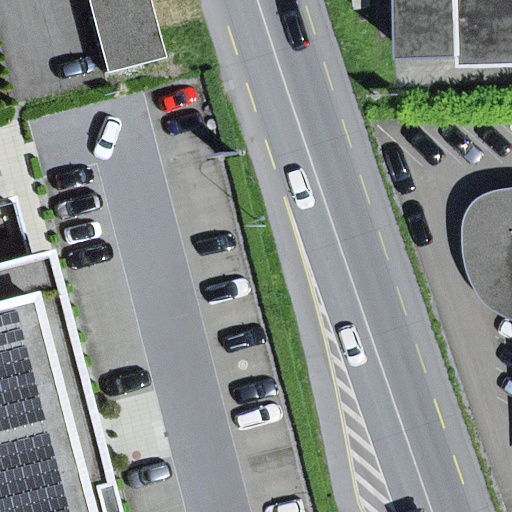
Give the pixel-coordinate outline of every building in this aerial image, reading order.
[(85,0),(90,19),(150,3),(148,0),(85,0)] [(472,70),(511,68),(511,0),(411,0),(413,61),(472,59),(472,70)] [(150,3),(90,19),(97,45),(156,29),(150,3)] [(104,73),(164,58),(156,29),(97,45),(104,73)] [(0,511),(105,511),(38,251),(22,255),(7,197),(0,198),(0,511)] [(511,208),(490,209),(493,303),(511,302),(511,208)]
